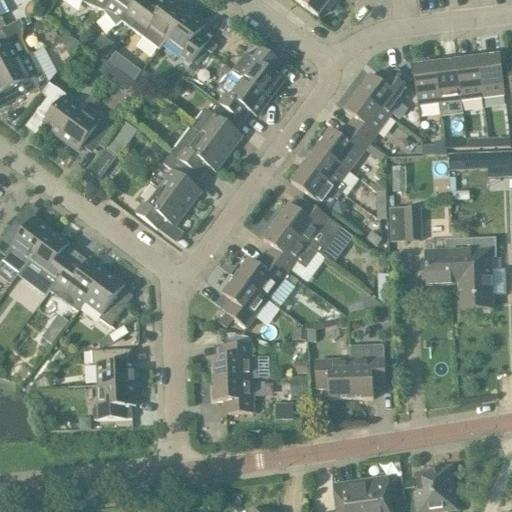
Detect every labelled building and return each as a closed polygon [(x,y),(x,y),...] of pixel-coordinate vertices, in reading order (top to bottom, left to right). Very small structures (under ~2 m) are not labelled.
[(103,12),(112,0),(111,0),(83,0),(82,3),(102,12),(103,12)] [(111,0),(112,0),(103,12),(116,28),(123,24),(132,30),(152,3),(148,0),(111,0)] [(336,4),(330,0),(293,0),(319,19),(327,8),(331,11),(336,4)] [(160,51),(167,41),(187,14),(169,1),(162,10),(152,3),(132,30),(160,51)] [(187,14),(167,41),(184,54),(182,58),(192,65),(193,63),(204,49),(208,44),(198,37),(205,28),(187,14)] [(7,28),(7,29),(0,32),(0,71),(30,55),(23,42),(24,27),(21,21),(7,28)] [(101,36),(93,48),(108,57),(116,45),(101,36)] [(204,49),(209,53),(212,55),(218,47),(212,42),(210,41),(208,44),(204,49)] [(247,55),(233,72),(270,100),(283,82),(274,75),(282,65),(260,50),(253,60),(247,55)] [(103,71),(129,90),(143,72),(117,52),(103,71)] [(30,55),(0,71),(0,96),(10,91),(16,102),(39,90),(34,79),(42,74),(31,55),(30,56),(30,55)] [(500,57),(478,60),(483,99),(505,96),(500,57)] [(483,99),(478,60),(457,62),(462,102),(483,99)] [(462,102),(457,62),(435,65),(440,104),(441,111),(449,110),(448,103),(462,102)] [(193,63),(192,65),(185,75),(192,80),(201,69),(193,63)] [(440,104),(435,65),(413,68),(418,107),(440,104)] [(371,77),(358,95),(390,119),(391,118),(398,123),(409,107),(402,102),(411,91),(407,89),(412,81),(396,70),(391,77),(388,75),(381,84),(371,77)] [(270,100),(233,72),(220,90),(227,94),(219,105),(240,121),(247,111),(257,118),(270,100)] [(43,126),(61,139),(81,112),(64,99),(66,96),(56,88),(37,114),(47,121),(43,126)] [(390,119),(358,95),(345,113),(355,120),(348,129),(370,146),(390,119)] [(240,121),(219,105),(212,115),(205,110),(192,128),(202,135),(229,155),(242,137),(233,131),(240,121)] [(81,112),(61,139),(79,153),(86,144),(96,151),(111,130),(101,122),(99,125),(81,112)] [(229,155),(202,135),(192,128),(172,155),(199,176),(206,166),(215,173),(229,155)] [(370,146),(348,129),(341,139),(331,131),(318,149),(349,173),(370,146)] [(510,140),(498,140),(498,149),(511,148),(510,140)] [(466,141),(454,142),(454,150),(467,150),(466,141)] [(466,141),(467,150),(479,150),(479,141),(466,141)] [(423,158),(435,157),(435,147),(423,147),(423,158)] [(349,173),(318,149),(305,167),(342,195),(347,189),(341,184),(349,173)] [(107,151),(90,174),(100,182),(117,159),(107,151)] [(511,154),(487,155),(488,180),(511,179),(511,154)] [(199,176),(172,155),(164,166),(173,173),(161,190),(188,210),(201,192),(192,186),(199,176)] [(481,161),(453,160),(453,194),(481,194),(481,161)] [(342,195),(305,167),(291,184),(323,208),(331,197),(337,201),(342,195)] [(377,194),(386,193),(386,182),(383,180),(374,192),(377,194)] [(188,210),(161,190),(148,208),(144,205),(137,215),(158,231),(165,221),(174,228),(188,210)] [(377,194),(378,221),(387,221),(386,193),(377,194)] [(277,224),(309,248),(322,258),(342,230),(307,204),(300,214),(290,206),(277,224)] [(495,239),(511,239),(511,204),(494,205),(495,239)] [(404,210),(405,242),(421,242),(420,210),(404,210)] [(16,272),(20,275),(30,262),(52,232),(34,219),(24,232),(14,225),(0,243),(0,253),(6,258),(3,262),(7,265),(7,268),(13,272),(16,272)] [(309,248),(277,224),(264,242),(273,249),(266,259),(288,275),(298,262),(305,267),(313,256),(306,251),(309,248)] [(70,246),(52,232),(30,262),(46,275),(44,278),(54,287),(50,292),(50,293),(71,265),(61,257),(70,246)] [(373,233),(367,240),(377,248),(382,241),(382,240),(373,233)] [(427,287),(459,286),(459,278),(475,277),(474,252),(426,254),(427,287)] [(459,286),(459,311),(493,310),(491,252),(474,252),(475,277),(459,278),(459,286)] [(288,275),(266,259),(259,268),(249,261),(236,279),(268,302),(288,275)] [(69,267),(50,293),(78,313),(85,304),(107,274),(90,261),(79,274),(69,267)] [(107,274),(85,304),(78,313),(85,304),(102,316),(99,320),(110,328),(133,298),(123,290),(125,287),(107,274)] [(268,302),(236,279),(223,296),(232,304),(225,314),(247,330),(268,302)] [(390,290),(378,290),(378,300),(391,308),(390,290)] [(0,324),(1,322),(10,327),(25,303),(5,291),(0,299),(0,324)] [(365,315),(362,304),(347,308),(350,319),(365,315)] [(379,312),(380,323),(391,323),(391,310),(379,312)] [(124,327),(110,336),(114,344),(129,335),(124,327)] [(213,360),(213,382),(253,381),(252,346),(224,347),(225,359),(213,360)] [(97,366),(98,387),(136,386),(135,363),(131,363),(130,351),(92,352),(93,366),(97,366)] [(350,361),(352,401),(374,401),(374,388),(386,388),(385,360),(350,361)] [(330,402),(352,401),(350,361),(316,363),(317,391),(329,390),(330,402)] [(253,381),(213,382),(214,404),(226,404),(226,416),(254,415),(253,381)] [(136,386),(98,387),(99,408),(94,408),(95,422),(133,421),(132,408),(136,408),(136,386)] [(293,421),(292,404),(276,405),(276,422),(293,421)] [(457,511),(452,467),(434,470),(435,472),(421,474),(416,481),(418,494),(414,495),(415,511),(457,511)] [(334,488),(337,507),(377,502),(377,505),(392,503),(388,481),(334,488)] [(393,511),(392,503),(377,505),(377,502),(337,507),(337,511),(393,511)]
